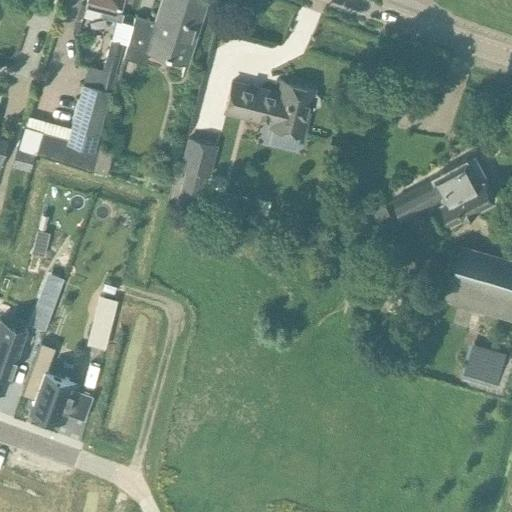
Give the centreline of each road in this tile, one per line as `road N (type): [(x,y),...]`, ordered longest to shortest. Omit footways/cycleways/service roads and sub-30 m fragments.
road 1 (residential): [(237,511),(147,492),(68,461)]
road 2 (residential): [(511,57),(350,0)]
